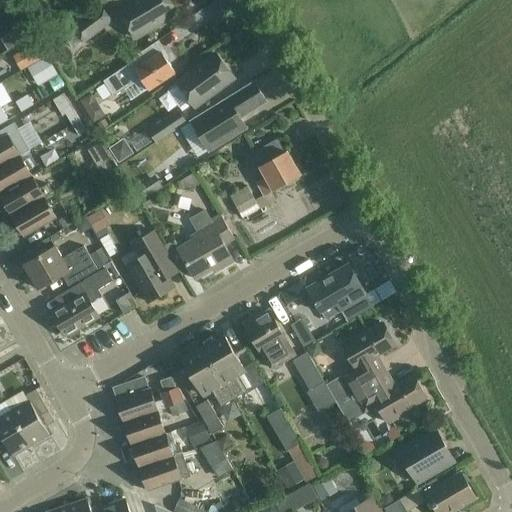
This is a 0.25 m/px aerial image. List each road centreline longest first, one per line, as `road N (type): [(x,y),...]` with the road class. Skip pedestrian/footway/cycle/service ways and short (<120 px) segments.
road 1 (unclassified): [(72,397),(372,216)]
road 2 (residential): [(511,497),(448,384),(372,216)]
road 3 (residential): [(372,216),(246,0)]
road 4 (unclassified): [(0,510),(85,454),(88,424),(72,397)]
road 5 (unclassified): [(72,397),(0,278)]
